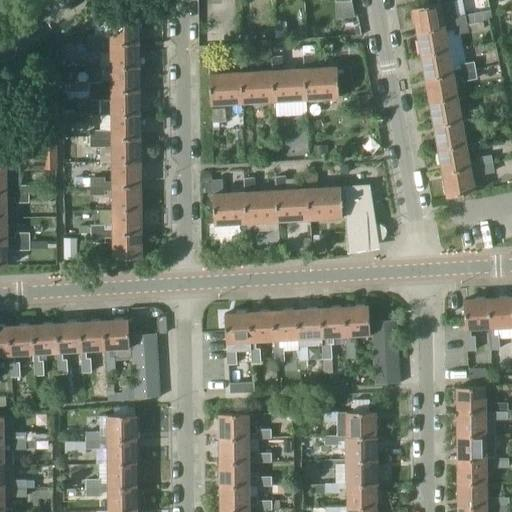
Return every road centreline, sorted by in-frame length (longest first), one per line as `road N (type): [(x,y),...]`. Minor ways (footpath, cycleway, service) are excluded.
road 1 (residential): [(185,283),(182,0)]
road 2 (residential): [(377,0),(424,268)]
road 3 (residential): [(424,268),(427,511)]
road 4 (unclassified): [(185,283),(424,268)]
road 5 (residential): [(187,511),(185,283)]
road 6 (unclassified): [(0,293),(185,283)]
